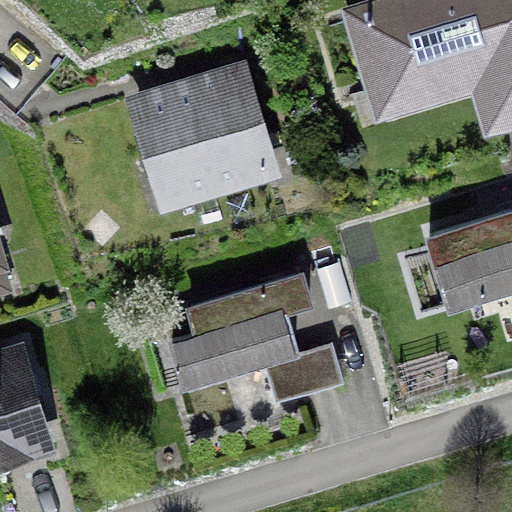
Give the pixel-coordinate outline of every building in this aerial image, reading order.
[(488,121),(511,114),(511,0),(406,0),(352,16),(373,89),(470,60),(488,121)] [(266,168),(237,72),(132,104),(160,200),(266,168)] [(511,209),(425,235),(446,306),(511,286),(511,209)] [(0,287),(16,283),(0,228),(0,287)] [(180,384),(291,351),(279,310),(305,303),(296,274),(185,307),(193,333),(167,340),(180,384)] [(23,333),(0,339),(0,454),(54,438),(23,333)]
